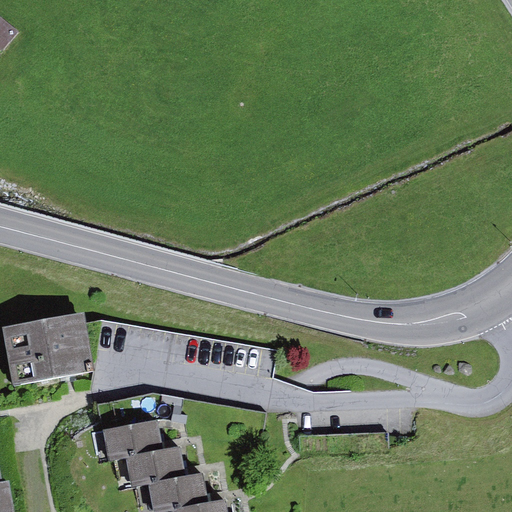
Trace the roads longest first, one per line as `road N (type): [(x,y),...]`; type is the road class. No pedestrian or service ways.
road 1 (secondary): [(497,302),(464,318),(405,326),(0,228)]
road 2 (residential): [(91,391),(147,380),(332,410),(435,396),(477,404),(511,380)]
